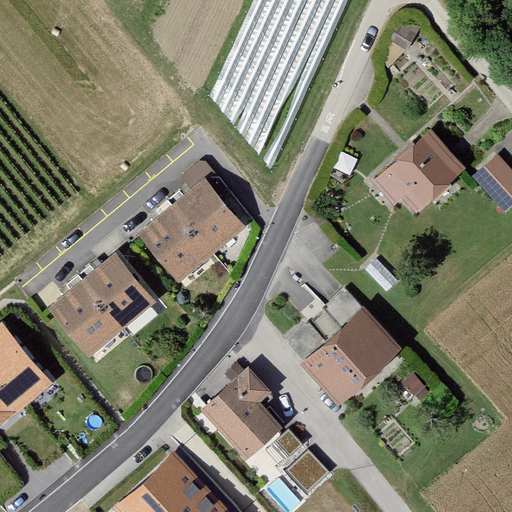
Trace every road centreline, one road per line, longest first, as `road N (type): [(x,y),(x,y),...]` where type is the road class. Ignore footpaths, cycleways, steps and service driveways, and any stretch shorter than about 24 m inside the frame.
road 1 (residential): [(49,511),(124,448),(233,321),(260,279),(385,0)]
road 2 (unknown): [(233,321),(406,511)]
road 3 (track): [(426,0),(511,104)]
